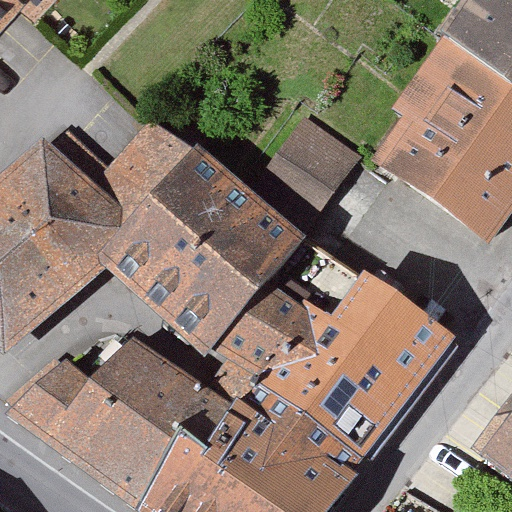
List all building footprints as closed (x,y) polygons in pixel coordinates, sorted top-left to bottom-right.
[(55,0),(0,0),(0,22),(18,3),(36,21),(55,0)] [(511,208),(511,0),(461,0),(372,130),(504,220),(511,208)] [(356,161),(307,125),(265,184),(314,220),(356,161)] [(134,217),(43,140),(0,176),(0,349),(6,355),(107,268),(134,217)] [(323,511),(454,338),(198,149),(134,217),(107,268),(208,358),(215,348),(259,378),(230,416),(128,340),(95,384),(63,360),(23,413),(154,511),(323,511)] [(511,422),(487,455),(511,472),(511,422)]
